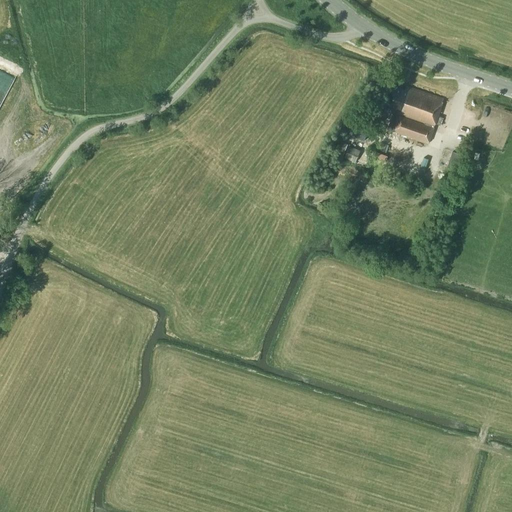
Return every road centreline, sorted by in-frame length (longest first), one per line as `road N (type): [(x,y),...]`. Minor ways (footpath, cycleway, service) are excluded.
road 1 (unclassified): [(0,292),(39,195),(87,134),(161,108),(246,19)]
road 2 (secondary): [(511,89),(404,51),(366,28)]
